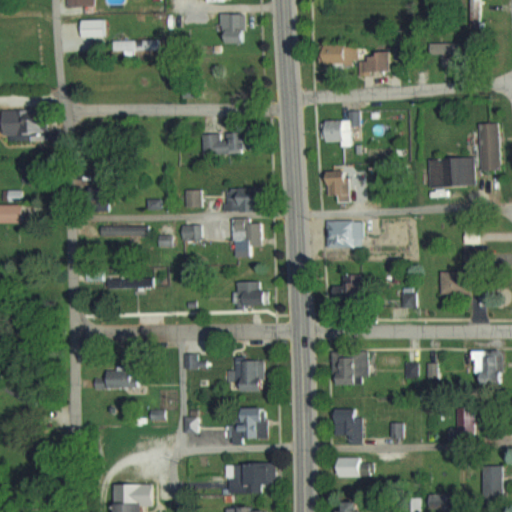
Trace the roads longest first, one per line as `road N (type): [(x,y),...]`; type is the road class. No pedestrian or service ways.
road 1 (residential): [(75,511),(67,113),(51,0)]
road 2 (primary): [(306,511),(304,331),(279,0)]
road 3 (residential): [(511,84),(67,113)]
road 4 (residential): [(511,330),(76,334)]
